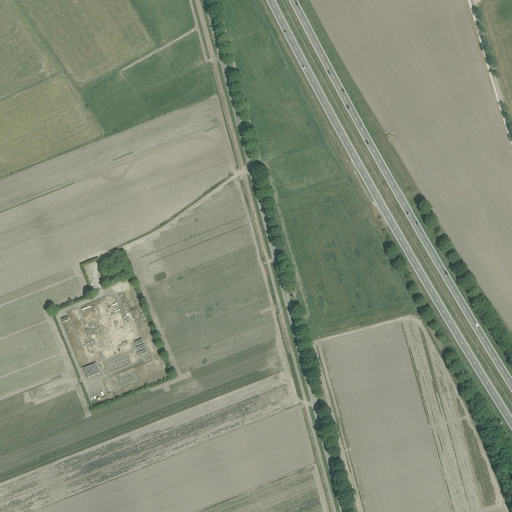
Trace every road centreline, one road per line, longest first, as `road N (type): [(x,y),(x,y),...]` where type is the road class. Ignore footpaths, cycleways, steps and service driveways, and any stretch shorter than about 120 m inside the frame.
road 1 (tertiary): [(342,511),(205,0)]
road 2 (trunk): [(270,0),(511,420)]
road 3 (trunk): [(511,383),(294,0)]
road 4 (unclassified): [(511,135),(471,0)]
